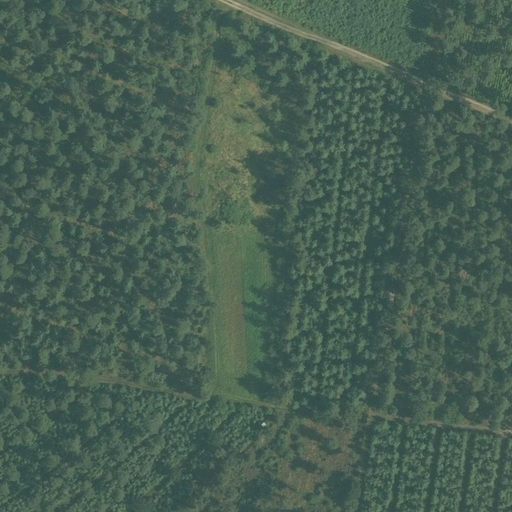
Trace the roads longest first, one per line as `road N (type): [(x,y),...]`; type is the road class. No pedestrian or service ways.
road 1 (track): [(353,511),(441,0)]
road 2 (track): [(0,371),(511,432)]
road 3 (track): [(211,393),(213,276),(197,160),(218,20),(231,3)]
road 4 (track): [(47,0),(0,319)]
road 5 (track): [(222,0),(511,123)]
